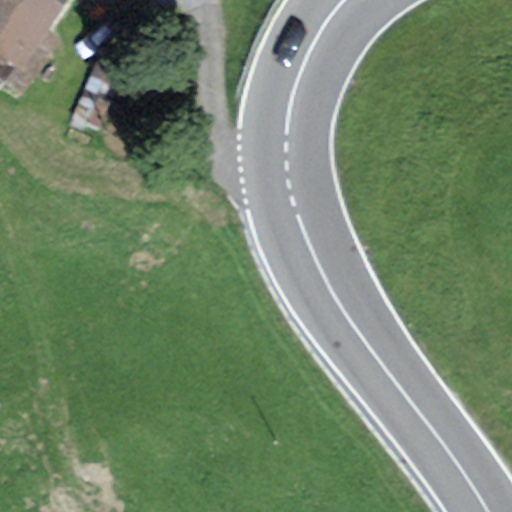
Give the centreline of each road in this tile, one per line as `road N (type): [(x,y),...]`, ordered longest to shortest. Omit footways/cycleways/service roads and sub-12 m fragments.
road 1 (secondary): [(348,0),(294,98),(295,196),(335,294),(482,511)]
road 2 (track): [(295,196),(204,128),(204,0)]
